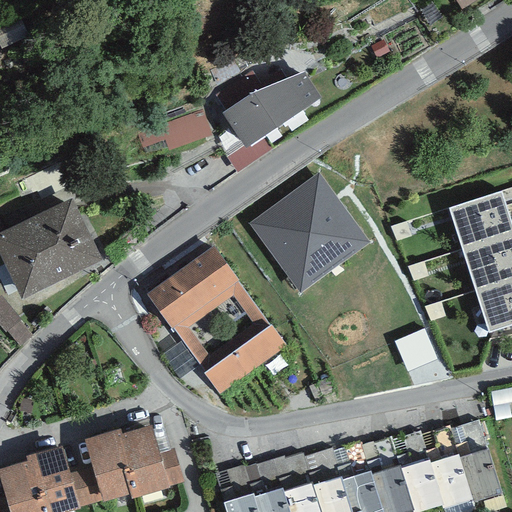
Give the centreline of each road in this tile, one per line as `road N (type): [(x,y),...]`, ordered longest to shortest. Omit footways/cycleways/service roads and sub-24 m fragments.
road 1 (residential): [(511,20),(104,289)]
road 2 (residential): [(511,380),(268,429),(212,425),(104,289)]
road 3 (residential): [(104,289),(0,412)]
